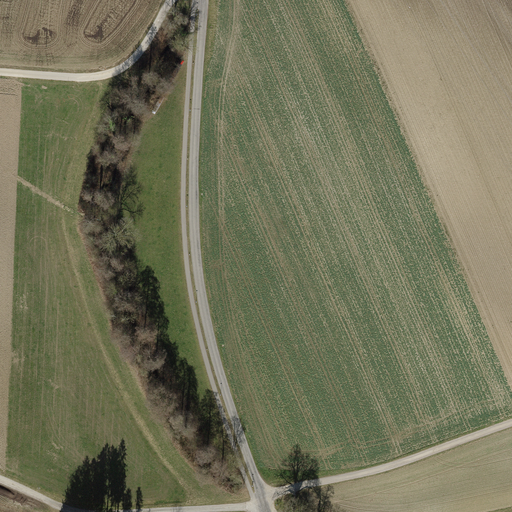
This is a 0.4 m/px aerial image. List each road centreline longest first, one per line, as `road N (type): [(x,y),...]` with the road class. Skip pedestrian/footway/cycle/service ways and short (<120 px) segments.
road 1 (unclassified): [(266,511),(220,377),(197,270),(204,0)]
road 2 (track): [(261,496),(369,472),(511,422)]
road 3 (track): [(0,70),(92,77),(121,68),(174,0)]
road 4 (track): [(139,511),(264,505)]
